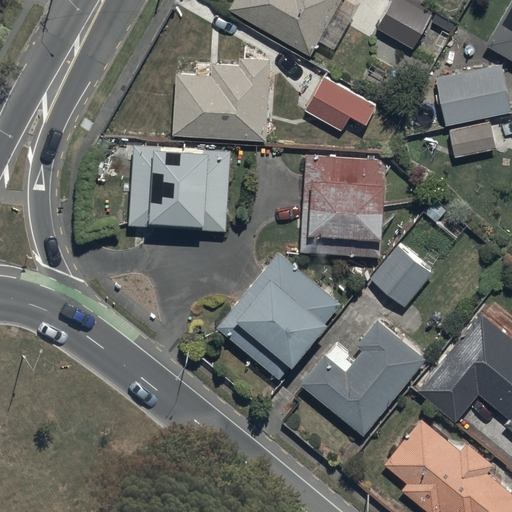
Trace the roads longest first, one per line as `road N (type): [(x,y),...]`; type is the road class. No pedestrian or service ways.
road 1 (secondary): [(71,321),(312,511)]
road 2 (tertiary): [(48,92),(40,212),(71,321)]
